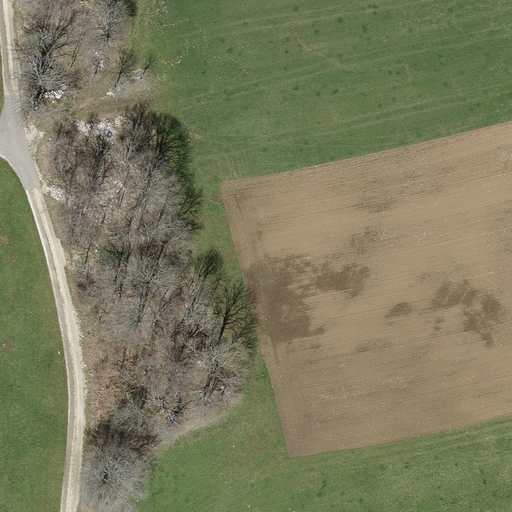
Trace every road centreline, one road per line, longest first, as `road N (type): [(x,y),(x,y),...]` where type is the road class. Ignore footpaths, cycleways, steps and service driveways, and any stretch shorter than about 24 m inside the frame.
road 1 (track): [(0,147),(18,141),(77,344),(63,511)]
road 2 (track): [(6,0),(18,141)]
